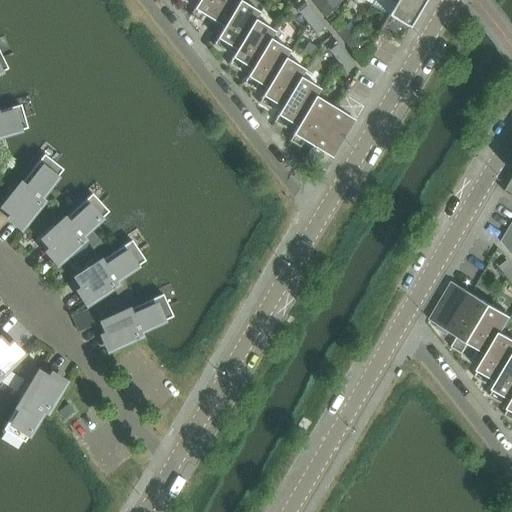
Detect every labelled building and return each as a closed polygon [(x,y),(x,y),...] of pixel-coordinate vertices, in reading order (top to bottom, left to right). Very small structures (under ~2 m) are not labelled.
[(240,2),(241,0),(199,0),(198,2),(190,17),(201,24),(205,17),(224,28),(240,2)] [(399,0),(374,0),(370,6),(388,17),(394,5),(396,6),(399,0)] [(400,46),(427,0),(399,0),(396,6),(394,5),(388,17),(378,32),(398,45),(400,46)] [(333,11),(325,1),(317,8),(325,18),(333,11)] [(236,51),(255,21),(260,13),(240,2),(224,28),(213,46),(224,53),(228,46),(236,51)] [(316,17),(307,6),(299,13),(307,24),(316,17)] [(325,28),(316,17),(307,24),(316,35),(325,28)] [(251,70),(270,40),(275,33),(255,21),(236,51),(228,65),(239,72),(244,65),(251,70)] [(352,36),(344,26),(336,32),(344,42),(352,36)] [(360,46),(352,36),(344,42),(352,53),(360,46)] [(267,89),(286,59),(290,52),(270,40),(251,70),(243,84),(255,91),(259,84),(267,89)] [(346,56),(338,45),(329,52),(337,63),(346,56)] [(355,67),(346,56),(337,63),(346,74),(355,67)] [(282,108),(301,78),(305,71),(286,59),(267,89),(258,103),(270,110),(274,103),(282,108)] [(297,127),(316,98),(320,90),(301,78),(282,108),(273,123),(285,129),(289,123),(297,127)] [(312,146),(335,109),(316,98),(297,127),(288,142),(300,149),(304,142),(312,146)] [(0,137),(28,129),(21,106),(0,111),(0,137)] [(333,159),(355,121),(335,109),(312,146),(303,161),(315,168),(323,154),(333,159)] [(39,201),(63,170),(44,155),(2,208),(13,216),(9,220),(22,230),(43,203),(39,201)] [(80,239),(94,226),(109,213),(92,195),(43,240),(52,249),(48,253),(59,265),(83,242),(80,239)] [(511,223),(500,242),(511,255),(511,223)] [(113,283),(145,262),(131,241),(76,278),(83,289),(79,292),(88,305),(116,287),(113,283)] [(511,275),(511,266),(508,261),(499,268),(508,279),(511,275)] [(447,336),(450,333),(472,295),(452,282),(429,320),(438,326),(436,329),(447,336)] [(138,334),(173,318),(163,295),(102,323),(107,335),(103,337),(109,351),(140,338),(138,334)] [(462,355),(491,306),(472,295),(450,333),(457,337),(451,348),(462,355)] [(488,355),(502,334),(511,318),(491,306),(462,355),(473,362),(480,351),(488,355)] [(498,383),(511,360),(511,339),(502,334),(488,355),(474,378),(486,385),(490,378),(498,383)] [(0,378),(23,356),(12,345),(8,348),(0,340),(0,378)] [(511,401),(511,360),(498,383),(490,397),(501,404),(505,397),(511,401)] [(17,408),(3,430),(13,436),(24,443),(39,419),(44,411),(44,410),(48,412),(65,384),(52,376),(49,380),(38,373),(28,390),(24,387),(17,398),(21,401),(17,408)] [(68,405),(59,412),(65,419),(74,412),(68,405)]
